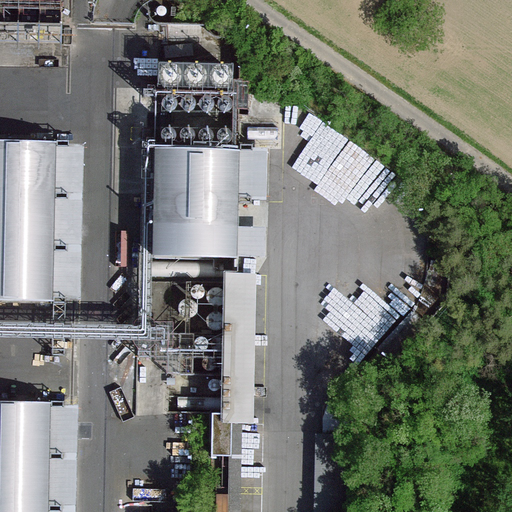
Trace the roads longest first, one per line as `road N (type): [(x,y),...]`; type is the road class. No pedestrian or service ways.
road 1 (unclassified): [(100,511),(115,24),(123,0)]
road 2 (unclassified): [(295,511),(302,182)]
road 3 (unclassified): [(249,0),(511,182)]
